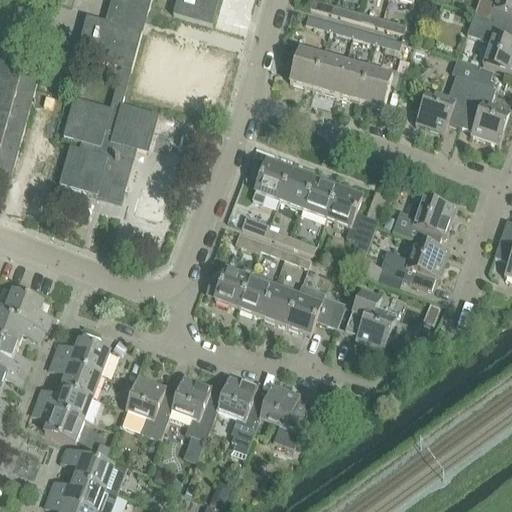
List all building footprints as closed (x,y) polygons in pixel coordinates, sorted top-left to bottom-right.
[(118,74),(116,89),(125,91),(128,77),(129,71),(130,72),(130,74),(132,74),(142,36),(140,36),(140,38),(138,38),(140,32),(148,12),(151,0),(178,0),(173,19),(212,29),(220,0),(112,0),(105,28),(88,23),(88,21),(86,20),(76,59),(77,60),(78,58),(120,69),(118,74)] [(481,0),(475,20),(511,32),(511,0),(499,0),(498,5),(483,0),(481,0)] [(334,19),(337,11),(313,4),(310,12),(334,19)] [(357,26),(360,17),(337,11),(334,19),(357,26)] [(0,36),(8,38),(13,21),(0,17),(0,36)] [(380,32),(383,24),(360,17),(357,26),(380,32)] [(511,32),(475,20),(468,40),(491,48),(484,68),(511,78),(511,32)] [(330,36),(332,28),(308,21),(306,30),(330,36)] [(383,24),(380,32),(404,39),(407,30),(383,24)] [(353,43),(355,34),(332,28),(330,36),(353,43)] [(376,49),(378,41),(355,34),(353,43),(376,49)] [(151,36),(134,95),(215,119),(232,60),(151,36)] [(378,41),(376,49),(400,56),(402,47),(378,41)] [(314,93),(323,61),(299,55),(290,87),(314,93)] [(337,100),(346,68),(323,61),(314,93),(337,100)] [(0,184),(9,188),(32,107),(38,83),(22,79),(24,70),(0,62),(0,184)] [(427,96),(415,130),(444,140),(449,127),(460,132),(476,87),(480,75),(456,67),(452,79),(456,80),(448,104),(427,96)] [(360,106),(369,74),(346,68),(337,100),(360,106)] [(369,74),(360,106),(384,113),(390,90),(393,80),(369,74)] [(393,80),(390,90),(402,93),(406,78),(394,75),(393,80)] [(476,87),(460,132),(472,136),(470,141),(499,151),(511,116),(491,109),(497,94),(476,87)] [(125,91),(116,89),(114,101),(111,113),(75,103),(64,141),(82,146),(80,154),(70,151),(60,189),(97,199),(100,190),(128,198),(128,197),(125,196),(137,154),(149,157),(159,120),(122,109),(124,104),(125,91)] [(250,166),(246,177),(261,183),(265,172),(250,166)] [(291,175),(267,166),(265,172),(261,183),(252,205),(263,208),(266,201),(280,206),(291,175)] [(303,215),(315,184),(291,175),(280,206),(303,215)] [(327,224),(339,193),(315,184),(303,215),(327,224)] [(358,246),(367,221),(357,217),(362,202),(339,193),(327,224),(351,233),(348,242),(358,246)] [(438,252),(442,240),(447,242),(458,213),(424,201),(416,222),(400,216),(392,237),(417,246),(417,245),(438,252)] [(367,221),(358,246),(369,249),(379,222),(369,218),(367,221)] [(266,242),(270,233),(269,233),(270,231),(246,222),(242,233),(266,242)] [(511,227),(507,225),(494,262),(509,267),(504,281),(511,283),(511,227)] [(290,251),(293,243),(270,233),(266,242),(290,251)] [(261,256),(264,248),(239,239),(235,250),(259,259),(261,256)] [(293,243),(290,251),(313,260),(316,251),(293,243)] [(451,256),(438,252),(417,245),(417,246),(410,265),(387,257),(381,274),(362,267),(357,280),(399,295),(403,285),(431,295),(436,283),(441,285),(451,256)] [(369,249),(359,246),(353,262),(362,266),(369,249)] [(285,265),(288,257),(264,248),(261,256),(285,265)] [(288,257),(285,265),(308,274),(311,266),(288,257)] [(213,283),(207,299),(216,302),(215,305),(240,314),(251,284),(254,275),(244,271),(241,280),(226,274),(222,286),(213,283)] [(263,323),(275,292),(251,284),(240,314),(263,323)] [(298,301),(287,332),(311,341),(316,325),(337,333),(346,309),(326,301),(326,299),(302,290),(298,301)] [(361,291),(344,336),(357,341),(355,346),(384,357),(396,324),(395,323),(397,318),(378,310),(382,299),(361,291)] [(287,332),(298,301),(275,292),(263,323),(287,332)] [(0,317),(43,335),(51,338),(56,325),(40,318),(44,308),(14,296),(6,318),(0,315),(0,317)] [(39,347),(43,335),(0,317),(0,343),(20,351),(24,341),(39,347)] [(17,361),(20,351),(0,343),(0,369),(27,379),(31,367),(17,361)] [(54,362),(102,380),(111,357),(80,345),(75,356),(59,350),(54,362)] [(119,346),(114,354),(122,359),(127,351),(119,346)] [(93,403),(102,380),(54,362),(50,375),(67,381),(63,391),(93,403)] [(22,392),(27,379),(0,369),(0,395),(4,396),(7,386),(22,392)] [(178,401),(177,401),(166,397),(168,392),(139,381),(126,415),(147,423),(141,439),(161,447),(173,416),(178,401)] [(173,416),(170,423),(190,431),(187,440),(206,447),(217,415),(222,401),(211,397),(213,392),(184,381),(177,401),(178,401),(173,416)] [(222,401),(217,415),(240,424),(233,440),(236,442),(234,448),(235,448),(231,459),(244,464),(248,454),(260,423),(268,402),(257,397),(258,392),(230,381),(222,401)] [(268,402),(260,423),(281,431),(275,447),(294,455),(311,410),(299,405),(301,400),(272,389),(268,402)] [(85,425),(93,403),(63,391),(59,401),(42,395),(37,407),(85,425)] [(0,406),(0,405),(4,396),(0,395),(0,420),(9,424),(14,412),(0,406)] [(76,448),(85,425),(37,407),(33,420),(49,426),(45,437),(76,448)] [(0,435),(5,437),(9,424),(0,420),(0,435)] [(100,449),(97,457),(106,460),(109,452),(100,449)] [(67,454),(62,467),(79,473),(75,483),(117,499),(127,473),(114,469),(113,471),(67,454)] [(154,480),(152,484),(164,489),(169,477),(164,476),(154,480)] [(55,487),(50,499),(83,511),(112,511),(117,499),(75,483),(71,493),(55,487)] [(83,511),(50,499),(45,511),(83,511)] [(213,499),(210,509),(217,511),(218,511),(221,511),(224,504),(213,499)]
